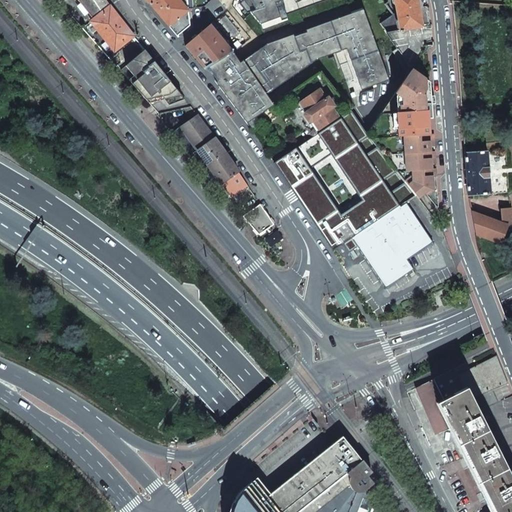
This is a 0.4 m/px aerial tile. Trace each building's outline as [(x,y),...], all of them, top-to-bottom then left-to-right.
[(119,48),(134,36),(111,6),(107,0),(80,0),(83,3),(91,13),(95,18),(92,21),(99,30),(102,28),(119,48)] [(189,11),(180,0),(147,0),(177,36),(190,25),(189,11)] [(180,0),(189,11),(187,0),(180,0)] [(242,0),(260,23),(280,17),(276,1),(280,0),(242,0)] [(423,27),(418,0),(395,0),(402,33),(405,32),(405,30),(423,27)] [(91,13),(83,3),(78,6),(86,16),(91,13)] [(221,15),(214,7),(210,11),(217,19),(221,15)] [(246,123),(272,105),(266,94),(294,75),(317,58),(347,49),(362,89),(391,79),(363,8),(309,28),(269,43),(239,62),(232,52),(215,61),(204,69),(246,123)] [(215,30),(211,24),(186,46),(204,69),(215,61),(232,52),(237,48),(234,45),(230,48),(222,39),(224,37),(222,35),(221,36),(217,32),(219,31),(218,28),(215,30)] [(115,51),(119,48),(102,28),(99,30),(115,51)] [(184,99),(145,49),(120,70),(156,110),(158,114),(190,106),(184,99)] [(429,91),(429,83),(411,71),(409,77),(404,84),(385,123),(368,135),(369,136),(416,196),(417,195),(423,190),(425,193),(427,191),(434,191),(433,177),(436,177),(435,169),(432,170),(431,160),(435,159),(434,152),(431,152),(430,142),(433,142),(433,135),(429,135),(426,95),(423,94),(426,91),(429,91)] [(320,130),(339,118),(332,108),(334,106),(329,98),(326,99),(320,89),(301,102),(307,112),(306,113),(305,116),(309,121),(312,122),(313,120),(320,130)] [(433,134),(429,91),(426,91),(423,94),(426,95),(429,135),(433,135),(433,134)] [(320,130),(295,147),(313,173),(369,136),(368,135),(349,111),(339,118),(320,130)] [(225,152),(197,114),(181,126),(172,133),(191,154),(197,150),(208,165),(225,152)] [(416,196),(369,136),(313,173),(295,147),(274,162),(333,251),(344,243),(407,202),(416,196)] [(464,153),(467,195),(490,193),(488,177),(490,177),(489,167),(488,168),(486,151),(464,153)] [(219,181),(230,196),(241,189),(240,187),(246,183),(225,152),(208,165),(203,169),(215,183),(219,181)] [(433,243),(407,202),(344,243),(350,251),(357,246),(386,288),(414,270),(408,260),(433,243)] [(274,225),(261,204),(243,216),(259,235),(274,225)] [(511,227),(511,209),(498,209),(496,222),(511,228),(511,227)] [(470,211),(475,235),(500,244),(501,244),(511,228),(496,222),(470,211)] [(488,501),(493,511),(511,511),(511,395),(496,355),(470,369),(457,375),(465,392),(445,402),(440,405),(431,409),(439,425),(448,420),(451,427),(453,431),(469,462),(488,501)] [(470,369),(466,362),(453,369),(457,375),(470,369)] [(457,375),(453,369),(433,379),(445,402),(465,392),(457,375)] [(415,388),(438,434),(451,427),(448,420),(439,425),(431,409),(440,405),(445,402),(433,379),(415,388)] [(355,511),(364,491),(368,487),(369,486),(370,481),(369,481),(368,476),(338,440),(332,443),(276,490),(266,497),(254,482),(251,484),(245,488),(240,493),(236,499),(234,504),(232,508),(231,511),(355,511)] [(365,511),(370,501),(369,496),(366,492),(364,491),(355,511),(365,511)]
